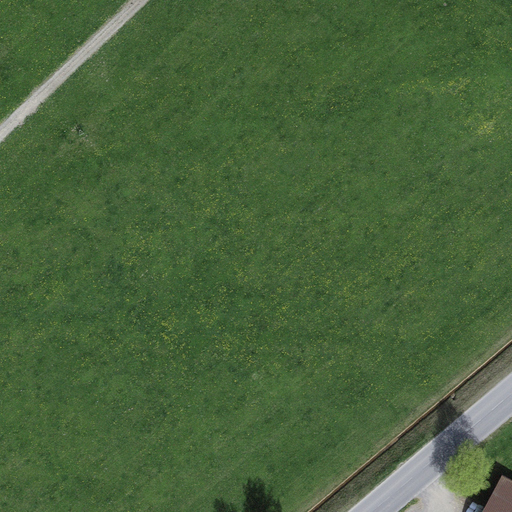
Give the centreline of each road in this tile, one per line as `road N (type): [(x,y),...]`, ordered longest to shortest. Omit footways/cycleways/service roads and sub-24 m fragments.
road 1 (track): [(143,0),(0,136)]
road 2 (unclassified): [(373,511),(511,394)]
